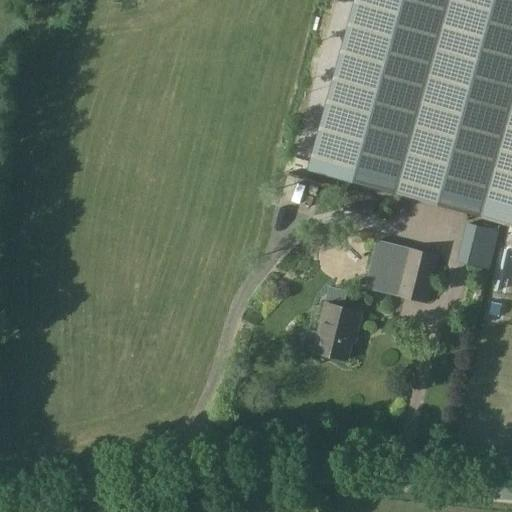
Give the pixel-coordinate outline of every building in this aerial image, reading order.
[(511,0),(356,0),(310,167),(511,223),(511,0)] [(344,183),(323,182),(322,204),(343,205),(344,183)] [(270,237),(272,222),(249,219),(245,247),(259,249),(261,236),(270,237)] [(376,240),(364,289),(395,296),(402,264),(406,248),(376,240)] [(406,248),(402,264),(395,296),(427,304),(439,256),(406,248)] [(459,250),(456,262),(489,270),(492,258),(459,250)] [(325,304),(318,333),(309,330),(304,333),(301,344),(304,349),(313,352),(313,353),(346,361),(351,344),(353,344),(361,313),(341,308),(346,290),(324,285),(320,302),(325,304)] [(336,406),(357,405),(357,392),(335,393),(336,406)]
